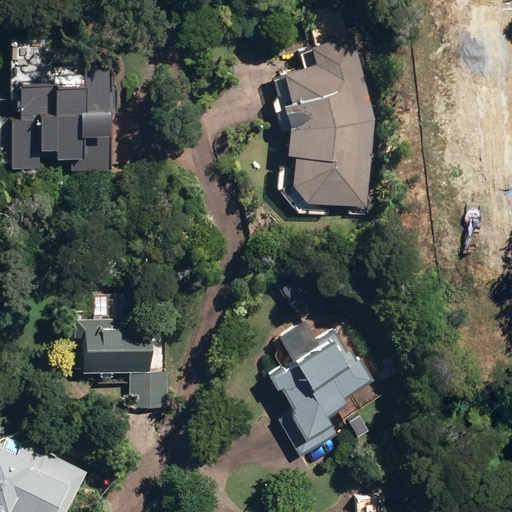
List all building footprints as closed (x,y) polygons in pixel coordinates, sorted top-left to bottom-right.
[(278,74),(286,96),(279,103),(283,123),(289,127),(295,127),(294,147),(302,148),(300,168),(282,167),(281,184),(303,209),(329,210),(330,198),(373,201),(378,115),(358,32),(318,42),(317,56),(293,65),(294,68),(278,74)] [(91,148),(92,165),(117,164),(117,125),(121,125),(121,82),(117,83),(117,61),(90,62),(90,75),(28,76),(28,112),(6,112),(6,159),(47,159),(47,138),(66,138),(66,148),(91,148)] [(511,68),(480,79),(511,179),(511,68)] [(131,369),(133,404),(171,402),(170,366),(161,367),(158,283),(123,284),(123,290),(87,291),(89,369),(131,369)] [(282,416),(305,453),(345,428),(334,411),(354,399),(351,393),(377,376),(363,354),(360,356),(345,331),(289,365),(287,360),(273,369),(283,385),(287,383),(300,404),(282,416)] [(0,431),(0,511),(67,511),(91,466),(28,434),(24,443),(0,431)]
